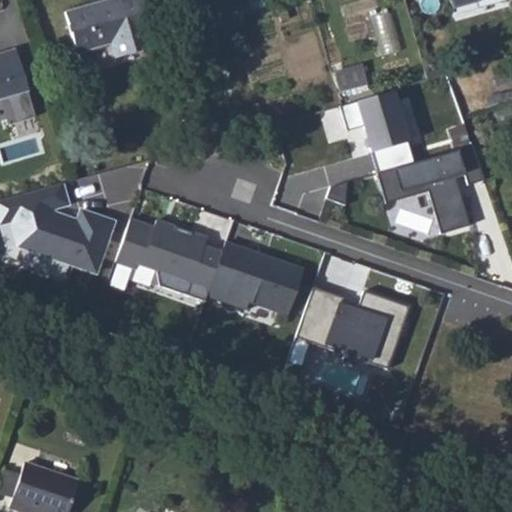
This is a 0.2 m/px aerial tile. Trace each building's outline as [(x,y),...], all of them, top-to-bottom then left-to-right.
[(119,50),(158,40),(147,0),(109,0),(69,10),(81,54),(117,44),(119,50)] [(0,105),(29,98),(17,54),(0,58),(0,105)] [(334,70),(342,96),(371,88),(364,62),(334,70)] [(354,100),(370,150),(407,139),(392,88),(354,100)] [(475,144),(378,173),(387,202),(431,189),(441,231),(470,223),(457,178),(467,175),(470,182),(486,178),(475,144)] [(98,274),(117,218),(72,205),(65,181),(0,198),(0,224),(0,226),(11,223),(17,246),(98,274)] [(209,288),(222,251),(205,245),(207,236),(158,219),(155,225),(132,218),(115,262),(136,268),(139,265),(209,288)] [(287,316),(304,268),(226,239),(222,251),(209,288),(207,296),(247,309),(249,302),(287,316)] [(315,287),(296,336),(387,367),(409,305),(364,291),(360,307),(344,301),(346,298),(315,287)] [(52,511),(60,511),(73,474),(16,454),(0,502),(20,509),(23,502),(52,511)]
